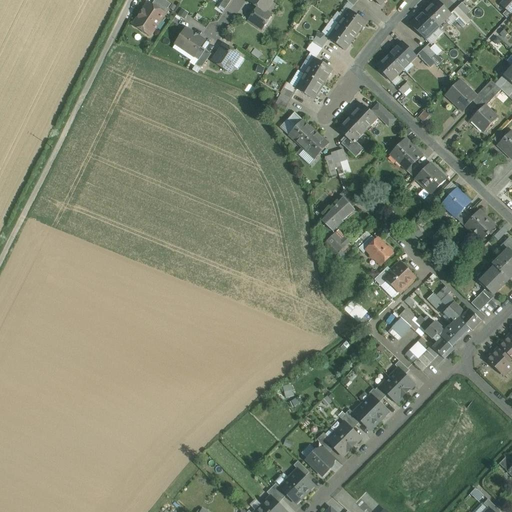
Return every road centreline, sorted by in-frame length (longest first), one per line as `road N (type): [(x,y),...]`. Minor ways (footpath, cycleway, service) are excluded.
road 1 (unclassified): [(0,266),(110,41)]
road 2 (residential): [(511,218),(355,69)]
road 3 (residential): [(458,360),(304,511)]
